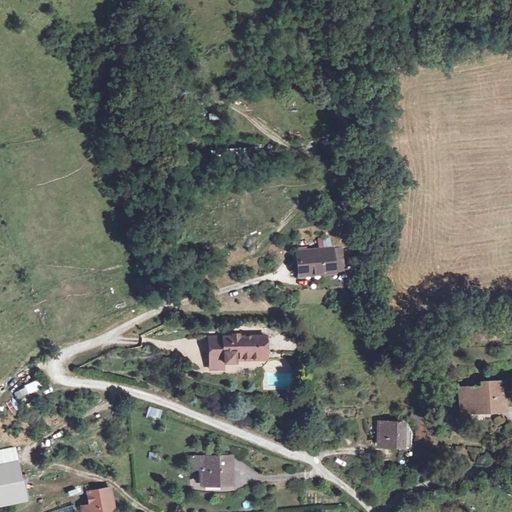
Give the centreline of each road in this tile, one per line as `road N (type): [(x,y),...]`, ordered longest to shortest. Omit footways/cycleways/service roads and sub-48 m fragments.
road 1 (residential): [(163,305),(74,346),(59,371),(141,391),(315,458),(372,511)]
road 2 (residential): [(381,511),(439,480),(511,460)]
